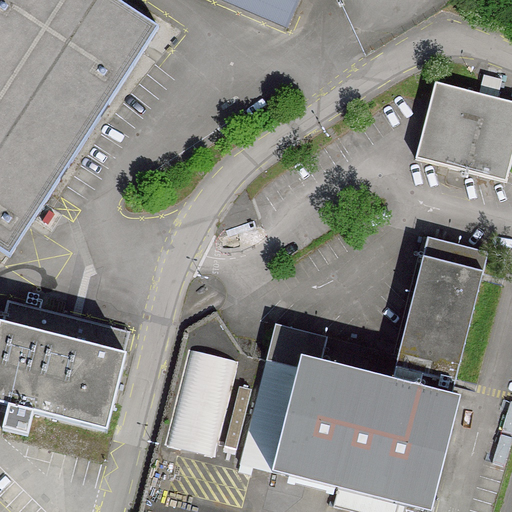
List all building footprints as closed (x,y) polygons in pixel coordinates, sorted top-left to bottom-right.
[(122,0),(0,0),(0,245),(16,256),(34,229),(164,27),(122,0)] [(218,0),(287,30),(300,0),(218,0)] [(511,185),(511,183),(511,103),(440,85),(421,162),(511,185)] [(226,231),(228,238),(229,238),(256,228),(257,228),(255,224),(254,221),(248,223),(226,231)] [(398,387),(455,402),(459,384),(486,278),(491,255),(433,241),(406,358),(398,387)] [(113,438),(133,359),(125,355),(131,332),(72,318),(12,305),(7,326),(0,324),(0,407),(11,410),(8,420),(5,431),(33,439),(38,419),(113,438)] [(398,387),(406,358),(277,326),(269,362),(305,370),(307,364),(398,387)] [(213,458),(237,363),(191,351),(167,447),(213,458)] [(279,474),(305,370),(269,362),(264,360),(238,465),(279,474)] [(437,511),(465,404),(455,402),(398,387),(307,364),(305,370),(279,474),(342,490),(338,508),(352,511),(395,511),(397,505),(404,507),(402,511),(410,511),(412,507),(429,511),(437,511)] [(493,511),(511,446),(511,439),(475,429),(451,511),(493,511)] [(232,511),(155,493),(150,511),(232,511)]
